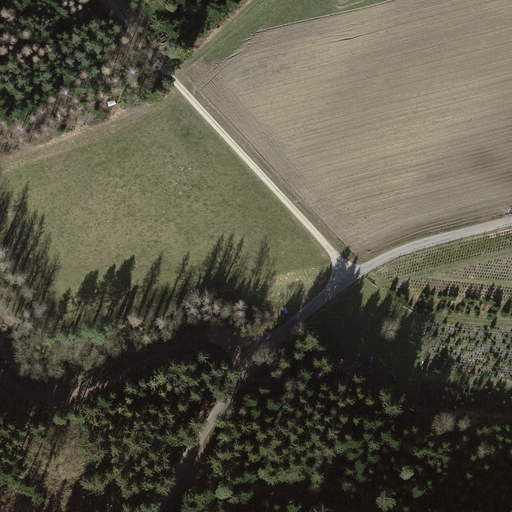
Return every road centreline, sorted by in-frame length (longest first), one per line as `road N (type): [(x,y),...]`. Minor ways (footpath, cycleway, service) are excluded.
road 1 (tertiary): [(511,222),(410,247),(351,276),(254,355),(162,511)]
road 2 (track): [(351,276),(111,0)]
road 3 (track): [(0,365),(14,386),(51,397),(94,390),(213,335),(232,335),(254,355)]
road 4 (track): [(352,511),(186,471)]
